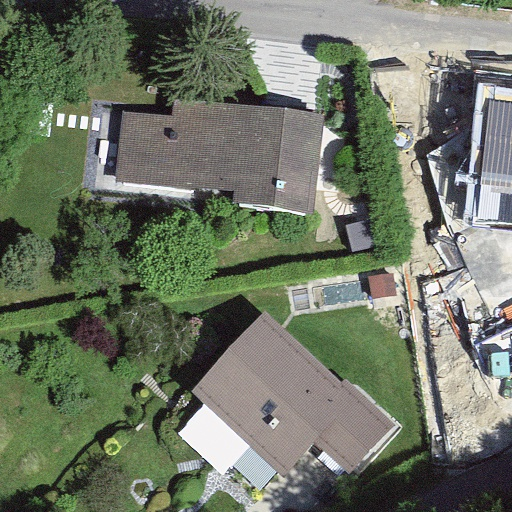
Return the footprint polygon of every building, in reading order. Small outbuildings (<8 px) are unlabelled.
[(511,128),(511,81),(482,78),(478,125),(511,128)] [(325,200),(334,131),(183,112),(181,129),(126,122),(117,194),(282,215),(285,195),(325,200)] [(511,138),(509,138),(502,212),(511,212),(511,138)] [(502,209),(458,214),(463,263),(507,259),(502,209)] [(399,431),(270,322),(195,410),(291,491),(320,457),(353,485),(399,431)]
